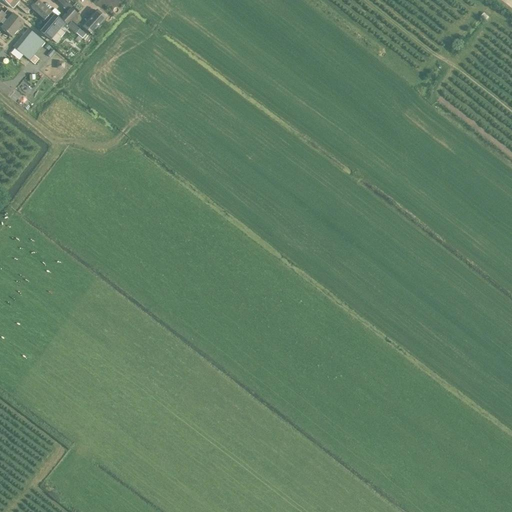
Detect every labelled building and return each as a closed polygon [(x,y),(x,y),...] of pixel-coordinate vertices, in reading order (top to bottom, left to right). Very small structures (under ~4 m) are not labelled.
[(27,14),(28,12),(30,11),(43,22),(50,13),(37,2),(30,10),(18,0),(1,0),(13,9),(16,5),(27,14)] [(18,0),(30,10),(37,2),(34,0),(29,0),(29,1),(27,0),(23,0),(23,1),(22,0),(18,0)] [(64,7),(67,11),(76,4),(73,1),(64,7)] [(61,19),(67,24),(77,14),(71,8),(61,19)] [(0,29),(1,29),(2,27),(4,25),(13,14),(8,10),(4,15),(0,11),(0,29)] [(92,36),(107,21),(96,11),(82,27),(92,36)] [(2,27),(1,29),(12,38),(24,23),(13,14),(4,25),(2,27)] [(53,15),(39,31),(41,32),(51,41),(51,40),(56,44),(64,33),(60,30),(64,24),(53,15)] [(79,30),(71,22),(67,27),(75,34),(76,33),(79,30)] [(29,61),(44,43),(28,30),(13,48),(29,61)] [(79,30),(76,33),(82,39),(85,35),(79,30)]
